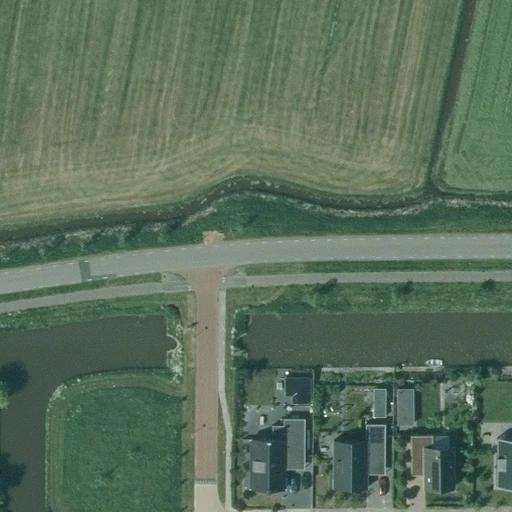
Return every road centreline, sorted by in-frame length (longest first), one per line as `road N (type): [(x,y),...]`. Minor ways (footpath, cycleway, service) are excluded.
road 1 (unclassified): [(208,256),(511,248)]
road 2 (residential): [(204,511),(208,256)]
road 3 (unclassified): [(0,286),(208,256)]
